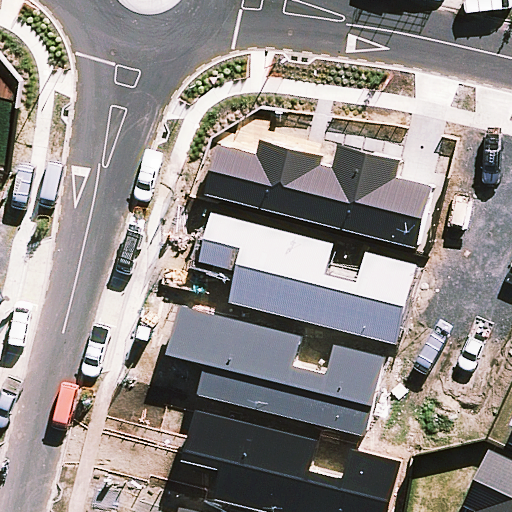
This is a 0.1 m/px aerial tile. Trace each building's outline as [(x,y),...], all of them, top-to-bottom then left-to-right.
[(403,168),(407,151),(344,135),(338,160),(325,156),(329,146),(267,131),(264,146),(223,137),(210,188),(424,238),(439,176),(403,168)] [(404,337),(424,254),(371,242),(365,269),(334,260),(341,234),(217,203),(204,254),(243,265),(234,294),(404,337)] [(370,428),(391,348),(340,335),(337,353),(304,345),(308,327),(185,295),(173,344),(210,353),(202,386),(370,428)] [(324,431),(200,400),(188,449),(228,459),(220,492),(298,511),(392,511),(408,452),(356,439),(352,459),(319,451),(324,431)] [(511,511),(511,446),(495,439),(467,497),(479,501),(474,511),(511,511)] [(241,511),(185,498),(181,511),(241,511)]
